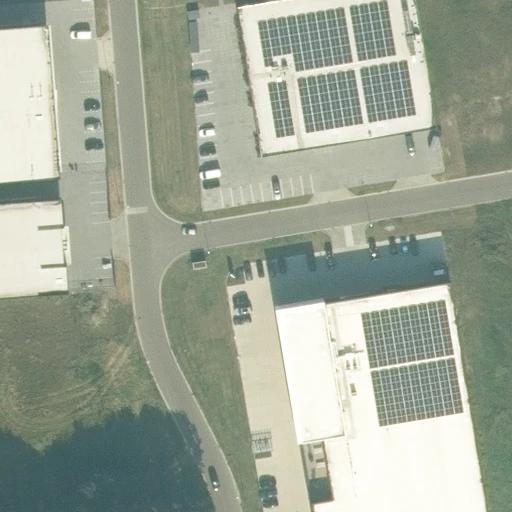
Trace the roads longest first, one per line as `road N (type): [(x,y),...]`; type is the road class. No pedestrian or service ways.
road 1 (unclassified): [(511,188),(143,248)]
road 2 (unclassified): [(143,248),(156,351),(202,436),(228,511)]
road 3 (unclassified): [(123,0),(143,248)]
